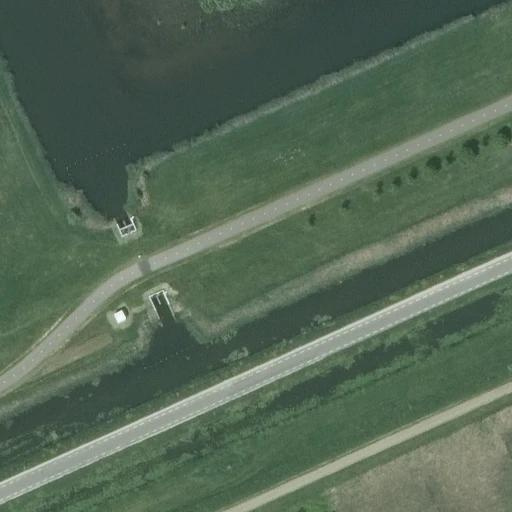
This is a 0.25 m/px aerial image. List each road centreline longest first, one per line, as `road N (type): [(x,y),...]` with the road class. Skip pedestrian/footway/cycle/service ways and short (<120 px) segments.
road 1 (tertiary): [(0,494),(511,264)]
road 2 (unknown): [(235,511),(511,387)]
